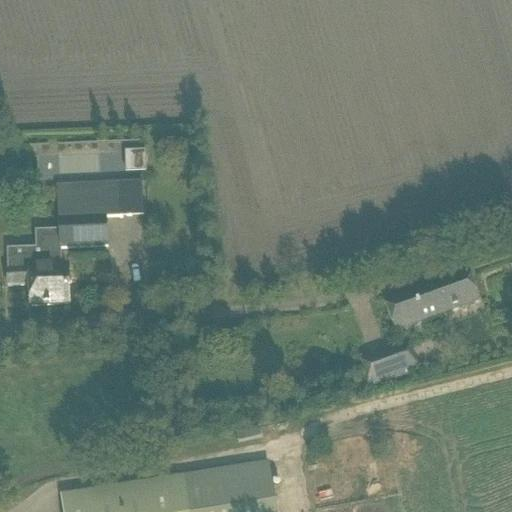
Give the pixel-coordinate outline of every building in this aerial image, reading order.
[(125,174),(146,174),(146,151),(125,152),(125,174)] [(45,258),(7,259),(7,271),(8,287),(30,287),(31,308),(68,306),(67,286),(66,268),(60,269),(59,252),(109,249),(108,221),(123,220),(122,190),(97,191),(97,207),(57,209),(58,232),(59,237),(44,238),(45,258)] [(395,334),(420,325),(459,312),(479,304),(467,271),(383,301),(395,334)] [(419,370),(410,343),(354,364),(364,390),(419,370)] [(62,511),(274,511),(267,466),(60,499),(62,511)]
